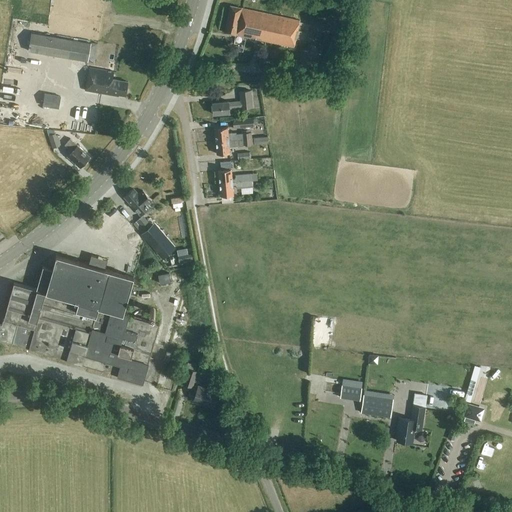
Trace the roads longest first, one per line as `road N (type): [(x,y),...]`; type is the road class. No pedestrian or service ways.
road 1 (tertiary): [(255,450),(74,396),(0,397)]
road 2 (tertiary): [(0,262),(98,180),(158,93)]
road 3 (tertiary): [(462,511),(255,450)]
road 4 (unclassified): [(198,202),(180,107),(158,93)]
